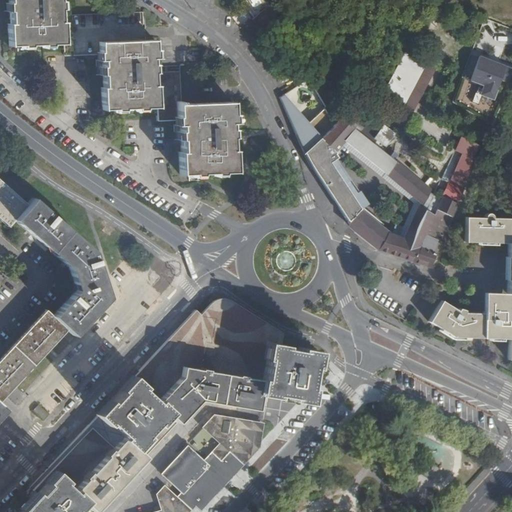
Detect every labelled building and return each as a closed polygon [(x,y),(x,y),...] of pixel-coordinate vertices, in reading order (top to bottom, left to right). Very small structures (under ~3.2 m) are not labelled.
[(7,0),(9,25),(6,25),(7,46),(63,44),(64,56),(67,56),(86,55),(98,55),(98,60),(101,60),(102,88),(100,88),(101,109),(156,108),(157,121),(176,121),(176,125),(179,125),(179,142),(180,152),(178,152),(179,174),(234,173),(234,150),(232,150),(231,124),(233,123),(232,102),(181,103),(179,64),(153,65),(153,59),(154,59),(154,40),(145,40),(144,12),(60,15),(59,0),(7,0)] [(248,0),(261,14),(270,5),(264,0),(248,0)] [(320,12),(326,16),(331,10),(325,5),(320,12)] [(398,112),(424,68),(404,56),(377,99),(398,112)] [(499,80),(506,83),(511,69),(478,56),(468,81),(481,86),(478,95),(491,100),(499,80)] [(431,72),(424,68),(398,112),(405,116),(431,72)] [(279,99),(303,154),(333,127),(332,126),(335,123),(323,110),(307,124),(283,97),(279,99)] [(335,123),(332,126),(333,127),(303,154),(338,211),(354,231),(378,250),(413,262),(413,261),(428,267),(435,252),(449,219),(463,189),(449,183),(442,198),(434,194),(435,193),(395,161),(395,162),(382,152),(378,148),(359,133),(362,128),(344,114),(335,123)] [(385,122),(383,125),(394,134),(396,131),(385,122)] [(394,134),(383,125),(376,133),(387,142),(394,134)] [(387,142),(376,133),(374,135),(385,144),(387,142)] [(457,147),(475,154),(479,145),(462,137),(457,147)] [(382,144),(378,148),(382,152),(386,147),(382,144)] [(474,160),(461,154),(450,179),(462,185),(474,160)] [(0,357),(0,384),(7,391),(65,329),(71,335),(106,297),(98,272),(91,251),(31,198),(25,205),(0,182),(0,219),(7,226),(13,219),(67,267),(74,290),(51,316),(45,310),(0,357)] [(511,242),(509,242),(510,218),(493,218),(491,213),(487,212),(484,214),(483,217),(464,217),(464,241),(507,243),(505,292),(511,292),(511,242)] [(305,400),(314,353),(313,353),(280,347),(283,334),(225,297),(214,299),(199,315),(194,310),(138,371),(185,413),(198,400),(256,410),(260,393),(305,400)] [(511,334),(508,334),(509,319),(506,319),(507,312),(482,311),(482,313),(464,312),(464,310),(458,307),(457,310),(440,299),(428,321),(452,336),(508,338),(508,359),(511,359),(511,334)] [(185,413),(138,371),(134,375),(131,378),(177,422),(182,417),(185,413)] [(18,511),(93,511),(131,471),(142,460),(177,422),(131,378),(29,488),(35,494),(18,511)] [(228,454),(241,466),(260,446),(264,421),(214,412),(201,426),(220,443),(211,453),(220,461),(228,454)] [(180,492),(193,504),(195,506),(203,497),(207,501),(216,492),(216,491),(241,466),(228,454),(220,461),(211,453),(203,462),(196,456),(198,455),(188,447),(162,474),(180,492)] [(186,511),(188,510),(175,497),(164,486),(156,494),(161,511),(157,511),(186,511)] [(175,497),(188,510),(190,507),(193,504),(180,492),(177,495),(175,497)] [(195,506),(199,510),(207,501),(203,497),(195,506)]
